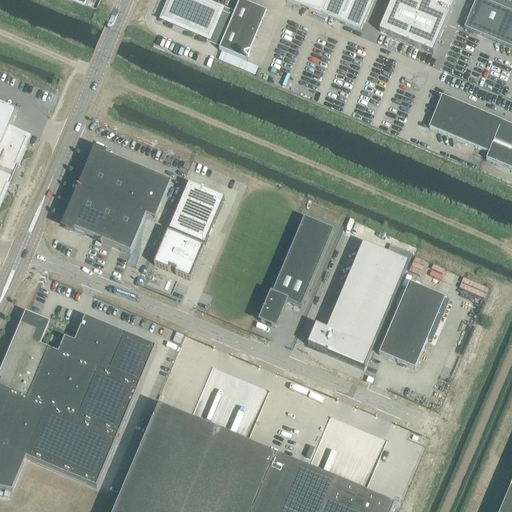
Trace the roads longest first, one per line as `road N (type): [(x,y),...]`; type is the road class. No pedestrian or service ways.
road 1 (track): [(96,74),(511,252)]
road 2 (unclassified): [(25,253),(422,419)]
road 3 (tertiary): [(45,196),(120,16)]
